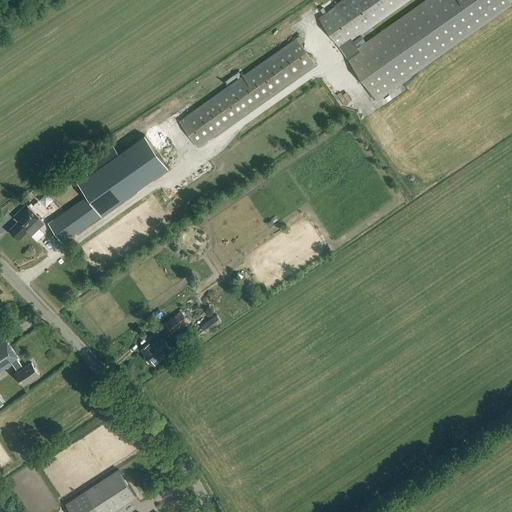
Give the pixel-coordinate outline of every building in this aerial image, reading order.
[(319,18),(348,57),(377,101),(412,77),(411,76),(511,5),(510,2),(511,0),(424,0),(365,42),(360,34),(407,0),(344,0),(322,16),(319,18)] [(316,64),(302,44),(297,37),(180,121),(198,147),(316,64)] [(167,139),(49,223),(63,243),(181,159),(167,139)] [(83,166),(91,178),(121,157),(113,144),(83,166)] [(53,200),(46,193),(39,200),(46,207),(53,200)] [(18,221),(10,229),(20,239),(27,233),(31,236),(44,224),(26,204),(13,216),(18,221)] [(167,327),(171,334),(187,322),(180,312),(164,324),(167,327)] [(207,333),(222,322),(216,314),(201,325),(207,333)] [(163,340),(171,334),(167,327),(158,333),(161,336),(163,340)] [(144,356),(149,362),(151,361),(154,366),(163,359),(162,358),(171,351),(163,340),(161,336),(149,345),(149,344),(141,349),(146,355),(144,356)] [(19,359),(6,340),(0,343),(0,371),(13,363),(18,371),(15,373),(23,385),(40,374),(32,362),(24,368),(18,360),(19,359)] [(111,511),(136,496),(118,469),(66,503),(71,511),(111,511)]
